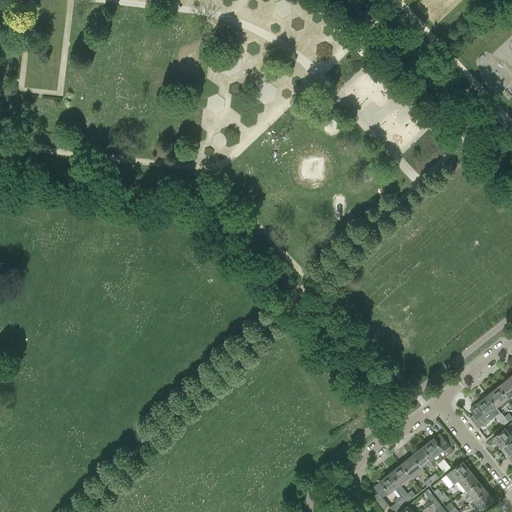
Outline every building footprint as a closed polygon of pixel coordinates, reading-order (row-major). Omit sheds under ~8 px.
[(498,386),(498,387),(510,401),(511,399),(511,382),(509,378),(508,378),(509,379),(498,387),(498,386)] [(487,395),(496,407),(499,410),(510,401),(498,387),(497,387),(498,387),(488,396),(487,395)] [(474,414),(469,418),(470,420),(474,424),(478,429),(500,411),(499,410),(496,407),(487,395),(487,396),(477,404),(476,404),(477,405),(474,407),(470,410),(472,411),(474,414)] [(508,421),(504,416),(501,413),(496,417),(503,426),(508,421)] [(500,447),(511,438),(504,429),(505,429),(504,428),(493,438),(494,438),(501,447),(500,447)] [(423,447),(422,447),(431,458),(436,465),(454,451),(440,434),(434,439),(433,438),(433,439),(423,447)] [(508,457),(511,453),(511,438),(500,447),(500,448),(501,447),(508,456),(508,457)] [(412,455),(412,456),(421,467),(431,458),(422,447),(422,448),(412,456),(412,455)] [(401,464),(410,475),(413,479),(423,470),(421,467),(412,456),(402,464),(401,464)] [(447,474),(446,475),(453,485),(455,483),(470,472),(470,471),(469,472),(462,463),(462,462),(454,468),(447,474)] [(390,472),(390,473),(399,484),(410,475),(401,464),(401,465),(391,473),(390,472)] [(462,493),(466,490),(477,481),(469,472),(470,472),(455,483),(462,493)] [(399,484),(390,473),(380,481),(379,481),(380,482),(374,486),(373,486),(382,497),(388,492),(389,493),(389,492),(393,488),(398,494),(404,489),(399,484)] [(434,474),(430,478),(433,482),(437,478),(438,478),(435,474),(434,474)] [(430,478),(424,482),(427,486),(433,482),(430,478)] [(465,498),(469,503),(485,490),(484,491),(477,481),(466,490),(470,495),(465,498)] [(396,503),(390,508),(393,511),(394,511),(411,499),(407,494),(404,489),(398,494),(400,496),(394,500),(396,503)] [(485,490),(469,503),(473,508),(477,504),(481,509),(493,500),(492,500),(485,491),(485,490)] [(411,491),(407,494),(411,499),(415,496),(411,491)] [(431,494),(427,497),(431,502),(435,500),(435,499),(431,494)] [(441,494),(437,497),(442,503),(446,500),(441,494)] [(435,500),(431,502),(435,508),(439,505),(435,499),(435,500)] [(450,503),(445,507),(449,511),(457,511),(454,508),(450,503)]
